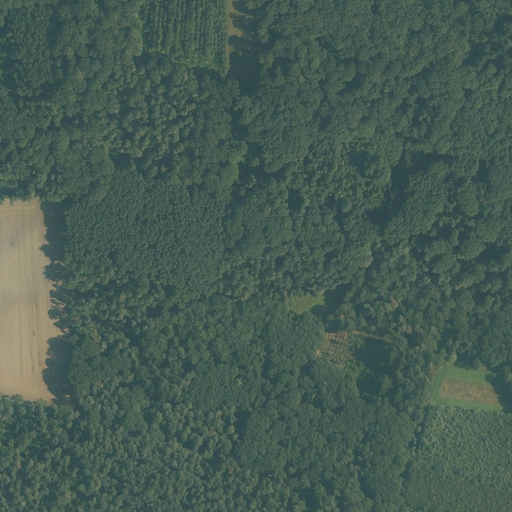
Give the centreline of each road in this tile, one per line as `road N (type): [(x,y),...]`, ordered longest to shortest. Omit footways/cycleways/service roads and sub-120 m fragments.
road 1 (track): [(0,128),(511,267)]
road 2 (track): [(416,0),(404,44),(401,124),(367,236),(349,267),(283,312),(243,437),(225,465)]
road 3 (unclassified): [(0,397),(407,511)]
road 4 (track): [(177,451),(215,292),(418,352)]
road 5 (track): [(0,25),(230,89)]
road 6 (track): [(266,357),(289,365),(299,397),(278,480)]
road 7 (track): [(0,202),(67,200),(74,189),(63,145)]
